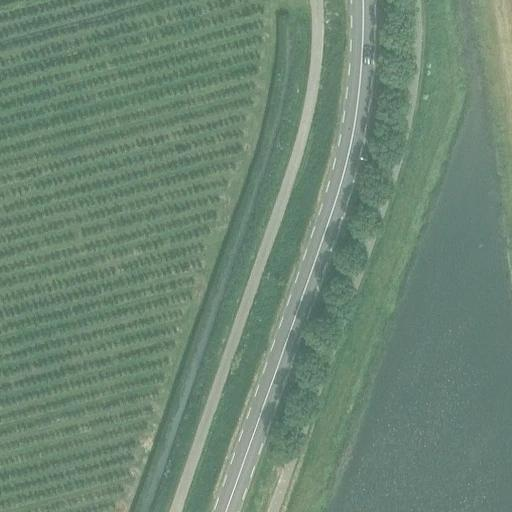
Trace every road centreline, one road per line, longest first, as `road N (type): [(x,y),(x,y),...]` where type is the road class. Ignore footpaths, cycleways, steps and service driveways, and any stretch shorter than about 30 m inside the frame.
road 1 (secondary): [(225,511),(356,120),(360,0)]
road 2 (unclassified): [(313,0),(306,123),(176,511)]
